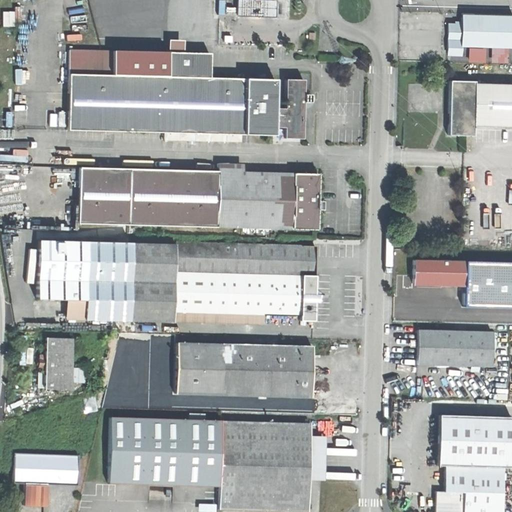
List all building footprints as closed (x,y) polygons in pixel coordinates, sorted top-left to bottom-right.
[(272,2),(240,0),(222,0),(221,14),(271,16),(272,2)] [(506,7),(474,6),(474,15),(505,15),(506,7)] [(511,17),(461,16),(460,26),(447,25),(447,36),(447,55),(460,55),(460,46),(511,47),(511,17)] [(67,47),(67,71),(165,72),(165,48),(67,47)] [(67,71),(67,127),(273,128),(273,120),(273,109),(276,109),(276,101),(273,101),(273,72),(207,72),(208,48),(181,48),(165,48),(165,72),(67,71)] [(283,101),(276,101),(276,109),(273,109),(273,120),(283,120),(283,131),(302,131),(302,94),(308,94),(308,91),(308,87),(302,87),(302,72),(283,72),(283,101)] [(511,83),(477,83),(477,80),(452,79),(451,101),(450,129),(450,135),(459,135),(476,135),(476,126),(511,126),(511,83)] [(76,222),(126,223),(127,167),(77,166),(76,222)] [(126,223),(139,223),(216,225),(216,168),(146,167),(127,167),(126,223)] [(317,170),(216,168),(216,225),(316,226),(316,205),(317,196),(317,170)] [(323,196),(317,196),(316,205),(324,205),(325,203),(325,201),(325,199),(323,196)] [(127,320),(129,243),(36,240),(35,299),(63,300),(83,300),(82,319),(127,320)] [(203,272),(315,276),(315,246),(174,242),(174,244),(129,243),(127,320),(172,322),(172,312),(173,271),(203,272)] [(511,294),(511,252),(462,251),(462,261),(462,285),(462,287),(461,293),(511,294)] [(462,285),(462,261),(411,260),(411,272),(411,283),(462,285)] [(203,312),(203,272),(173,271),(172,312),(203,312)] [(315,276),(203,272),(203,312),(215,313),(299,315),(299,320),(313,321),(314,302),(314,297),(314,294),(315,276)] [(461,293),(462,287),(422,287),(422,294),(461,295),(461,293)] [(83,300),(63,300),(62,318),(82,319),(83,300)] [(202,322),(203,312),(172,312),(172,322),(202,322)] [(215,313),(203,312),(202,322),(215,323),(215,313)] [(263,314),(215,313),(215,323),(263,324),(263,314)] [(492,332),(415,330),(415,346),(415,365),(491,368),(492,332)] [(45,374),(44,386),(70,387),(71,380),(71,365),(72,336),(46,335),(45,358),(40,357),(40,374),(45,374)] [(183,395),(184,344),(175,343),(173,395),(183,395)] [(220,345),(184,344),(183,395),(219,396),(220,345)] [(219,396),(310,398),(310,396),(311,370),(311,355),(311,347),(220,345),(219,396)] [(71,365),(71,380),(86,380),(86,366),(71,365)] [(443,492),(463,493),(464,467),(502,468),(510,468),(511,418),(437,416),(437,446),(436,466),(443,466),(443,492)] [(217,486),(220,421),(203,420),(187,420),(133,418),(108,417),(105,483),(159,484),(217,486)] [(309,424),(220,421),(217,486),(217,509),(277,511),(306,511),(308,457),(309,424)] [(323,436),(308,436),(307,482),(322,482),(323,436)] [(77,455),(13,453),(12,483),(23,483),(45,484),(76,485),(77,455)] [(463,493),(462,511),(500,511),(502,468),(464,467),(463,493)] [(45,484),(23,483),(22,505),(33,506),(44,506),(45,484)] [(433,511),(462,511),(463,493),(443,492),(435,492),(433,511)]
